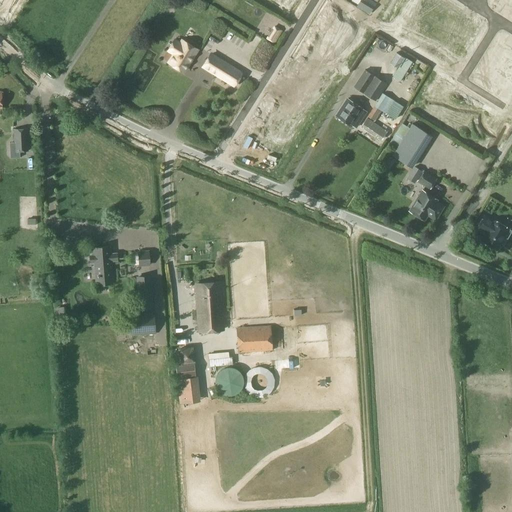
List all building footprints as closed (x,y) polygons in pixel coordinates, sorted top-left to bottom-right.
[(369,0),(355,0),(355,1),(368,9),(372,2),(369,0)] [(274,25),(265,39),(275,44),(283,30),(274,25)] [(180,44),(174,41),(168,50),(174,53),(169,62),(172,64),(173,67),(178,70),(180,69),(184,71),(196,50),(182,41),(180,44)] [(405,58),(397,53),(390,63),(398,68),(392,77),(400,82),(414,60),(406,55),(405,58)] [(234,85),(241,73),(210,54),(203,66),(234,85)] [(141,91),(158,61),(147,55),(130,85),(141,91)] [(492,83),(497,71),(482,65),(478,78),(492,83)] [(375,101),(386,84),(365,70),(354,87),(375,101)] [(509,93),(511,88),(511,83),(503,76),(497,84),(509,93)] [(435,91),(440,81),(434,78),(428,88),(435,91)] [(422,122),(435,128),(446,101),(433,95),(422,122)] [(366,111),(362,108),(347,98),(336,115),(351,125),(352,124),(356,126),(366,111)] [(398,119),(404,106),(394,101),(388,114),(398,119)] [(376,106),(362,126),(380,138),(386,130),(372,120),(380,109),(376,106)] [(456,110),(448,129),(462,135),(470,115),(456,110)] [(486,146),(494,123),(478,118),(470,141),(486,146)] [(412,123),(392,155),(410,166),(430,134),(412,123)] [(28,153),(27,130),(16,131),(16,153),(28,153)] [(436,130),(433,134),(452,148),(455,144),(436,130)] [(436,178),(424,170),(417,180),(429,188),(436,178)] [(437,200),(422,190),(410,209),(425,219),(428,214),(435,219),(443,206),(436,201),(437,200)] [(492,221),(482,215),(475,227),(485,232),(480,239),(496,249),(499,245),(502,247),(510,232),(507,230),(508,229),(492,219),(492,221)] [(110,254),(109,247),(93,248),(94,255),(90,256),(90,262),(95,262),(95,271),(97,271),(98,281),(96,281),(96,283),(112,282),(112,280),(110,280),(109,270),(111,270),(110,260),(114,260),(114,254),(110,254)] [(140,265),(149,265),(148,251),(139,252),(140,265)] [(139,308),(152,307),(150,276),(137,277),(139,308)] [(199,330),(223,328),(220,283),(195,284),(199,330)] [(130,333),(153,331),(152,315),(129,317),(130,333)] [(240,352),(272,350),(270,326),(238,329),(240,352)] [(216,381),(216,382),(216,383),(216,385),(216,386),(217,387),(217,388),(218,389),(219,390),(219,391),(220,392),(221,393),(222,394),(223,394),(225,395),(226,395),(227,396),(228,396),(229,396),(231,396),(232,396),(233,396),(234,396),(236,395),(237,395),(238,394),(239,393),(240,393),(241,392),(242,391),(242,390),(243,389),(244,388),(244,386),(244,385),(245,384),(245,383),(245,381),(245,380),(245,379),(244,378),(244,377),(243,375),(243,374),(242,373),(241,372),(241,371),(240,370),(239,370),(238,369),(236,368),(235,368),(234,368),(233,367),(232,367),(230,367),(229,367),(228,367),(226,368),(225,368),(224,369),(223,369),(222,370),(221,371),(220,372),(219,373),(218,374),(217,375),(217,376),(216,377),(216,378),(216,380),(216,381)] [(175,402),(194,401),(193,376),(189,376),(188,369),(169,370),(169,379),(174,378),(175,402)]
